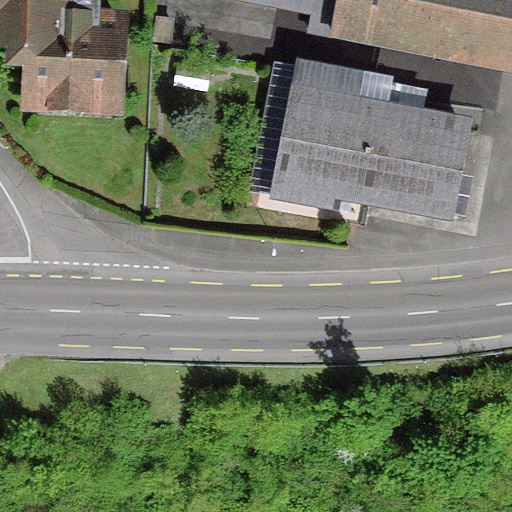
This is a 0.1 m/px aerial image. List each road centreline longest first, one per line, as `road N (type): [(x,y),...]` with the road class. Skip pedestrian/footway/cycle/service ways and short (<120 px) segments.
road 1 (secondary): [(50,311),(329,316),(511,300)]
road 2 (residential): [(50,311),(28,235),(0,180)]
